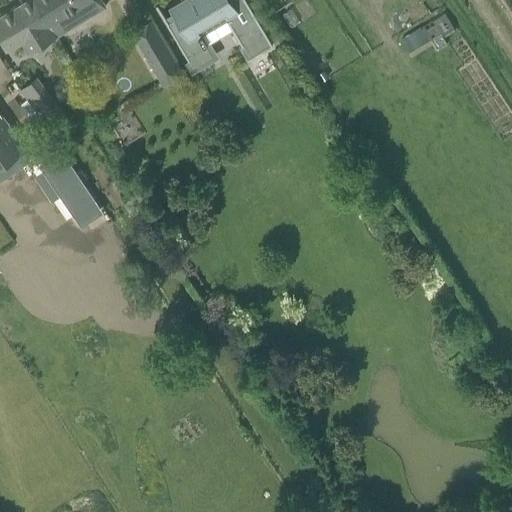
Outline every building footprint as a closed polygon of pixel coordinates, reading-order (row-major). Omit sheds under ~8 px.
[(56,35),(34,0),(23,0),(0,14),(0,35),(8,49),(21,42),(27,52),(56,35)] [(34,0),(56,36),(86,18),(81,10),(97,0),(34,0)] [(272,44),(245,0),(186,0),(175,7),(179,14),(167,21),(166,22),(192,67),(213,55),(201,35),(199,36),(197,32),(226,15),(229,19),(227,20),(248,55),(269,43),(270,45),(272,44)] [(424,7),(409,17),(414,24),(429,14),(424,7)] [(434,44),(454,29),(443,14),(423,29),(434,44)] [(184,73),(151,20),(136,29),(154,59),(168,82),(184,73)] [(24,94),(49,127),(59,120),(35,86),(24,94)] [(0,164),(24,148),(2,115),(0,115),(0,164)] [(75,167),(52,182),(84,231),(107,216),(75,167)] [(146,183),(133,191),(142,205),(154,197),(146,183)] [(136,296),(0,381),(0,449),(142,360),(134,347),(167,327),(154,307),(146,312),(136,296)]
